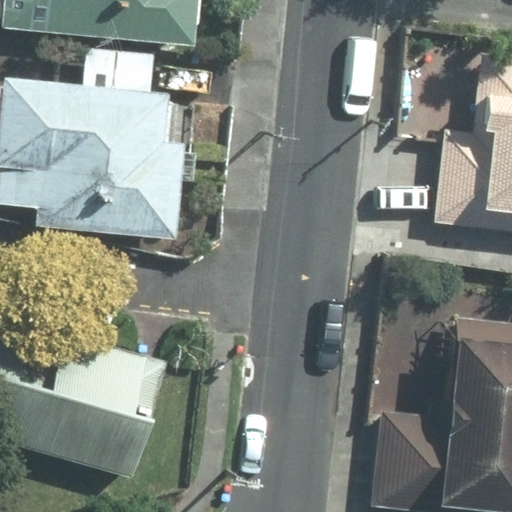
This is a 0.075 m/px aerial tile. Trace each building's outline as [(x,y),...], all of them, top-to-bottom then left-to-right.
[(0,0),(0,33),(184,44),(186,0),(0,0)] [(0,208),(28,210),(26,235),(166,243),(174,92),(148,90),(150,55),(75,51),(74,86),(0,82),(0,208)] [(440,126),(430,222),(511,230),(511,54),(475,51),(466,129),(440,126)] [(159,352),(0,305),(0,438),(123,475),(159,352)] [(511,511),(511,319),(446,314),(437,415),(377,409),(368,504),(456,511),(511,511)]
